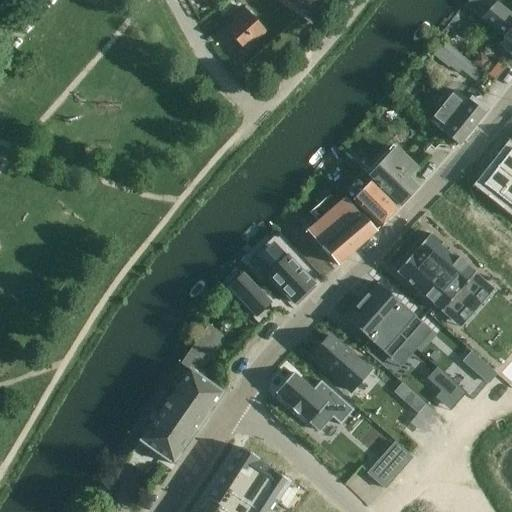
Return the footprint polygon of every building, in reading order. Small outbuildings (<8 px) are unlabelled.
[(511,55),(511,16),(492,0),(484,0),(473,13),(511,45),(511,50),(509,54),(511,55)] [(244,49),(265,31),(243,7),(233,16),(237,20),(227,29),(244,49)] [(479,53),(471,63),(481,71),(489,61),(479,53)] [(482,73),(459,55),(450,67),(458,74),(461,71),(475,82),(482,73)] [(460,145),(484,114),(455,91),(431,121),(460,145)] [(400,206),(418,188),(408,178),(418,168),(396,148),(369,177),(399,205),(400,206)] [(511,151),(510,150),(496,168),(511,180),(511,151)] [(511,180),(496,168),(483,185),(511,208),(511,180)] [(341,180),(335,187),(342,194),(348,187),(341,180)] [(354,202),(352,203),(379,228),(380,227),(398,208),(373,184),(372,183),(354,202)] [(468,197),(447,223),(489,255),(501,240),(511,248),(511,224),(492,209),(488,214),(468,197)] [(359,215),(344,198),(343,199),(336,205),(316,222),(306,231),(321,247),(338,266),(376,232),(360,214),(359,215)] [(417,249),(413,253),(457,291),(474,273),(430,234),(426,239),(424,236),(414,247),(417,249)] [(273,243),(254,262),(269,279),(294,306),(296,308),(317,287),(284,253),(273,243)] [(400,268),(395,273),(438,312),(457,291),(413,253),(410,257),(407,254),(398,265),(400,268)] [(242,277),(230,290),(259,316),(271,302),(242,277)] [(376,282),(360,300),(405,341),(421,323),(376,282)] [(360,300),(343,317),(389,358),(405,341),(360,300)] [(174,465),(224,394),(205,380),(209,375),(203,370),(226,336),(208,324),(181,364),(188,370),(138,442),(140,443),(127,462),(148,477),(161,457),(174,465)] [(329,337),(308,360),(351,398),(371,375),(329,337)] [(470,352),(461,362),(487,384),(496,375),(470,352)] [(435,367),(425,379),(440,392),(450,380),(435,367)] [(292,374),(273,396),(309,428),(323,412),(340,428),(353,413),(320,384),(312,392),(292,374)] [(411,393),(404,402),(417,414),(424,405),(411,393)] [(394,443),(367,474),(383,489),(411,458),(394,443)] [(241,448),(198,511),(270,511),(289,482),(256,461),(258,459),(241,448)]
